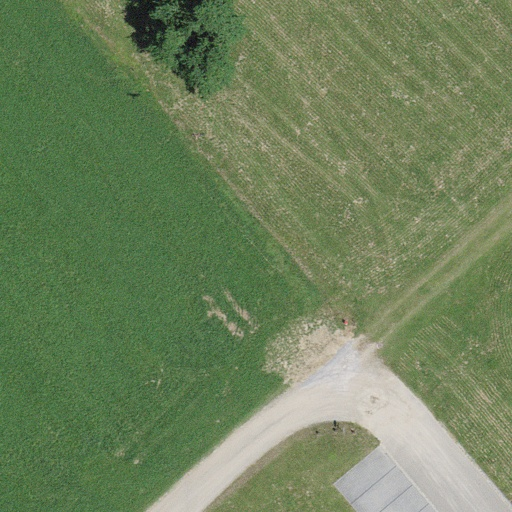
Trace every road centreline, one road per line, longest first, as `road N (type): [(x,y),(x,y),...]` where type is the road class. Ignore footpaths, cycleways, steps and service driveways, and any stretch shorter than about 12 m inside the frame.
road 1 (unclassified): [(174,511),(293,409),(344,396),(395,417),(477,511)]
road 2 (track): [(344,396),(511,234)]
